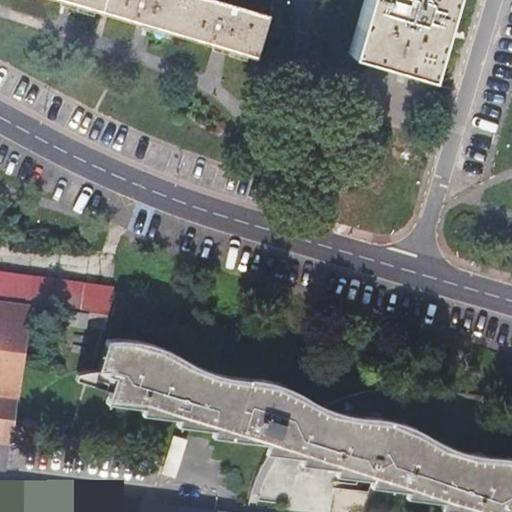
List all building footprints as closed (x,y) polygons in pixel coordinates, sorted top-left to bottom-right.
[(207,0),(51,0),(71,6),(146,28),(227,52),(252,59),(264,17),(207,0)] [(427,72),(448,0),(362,0),(348,49),(427,72)] [(398,135),(395,146),(422,153),(425,142),(398,135)] [(408,209),(412,180),(386,176),(382,205),(408,209)] [(0,271),(0,297),(28,301),(103,311),(109,285),(0,271)] [(119,293),(111,292),(107,312),(117,314),(119,293)] [(0,464),(7,465),(28,301),(0,297),(0,464)] [(106,335),(92,379),(109,385),(105,396),(143,400),(143,407),(178,411),(177,419),(214,423),(213,430),(268,436),(265,447),(303,452),(302,458),(337,463),(336,470),(373,475),(372,481),(409,487),(408,493),(443,497),(442,504),(480,509),(478,511),(511,511),(511,454),(509,454),(487,453),(465,449),(448,442),(405,420),(382,413),(359,412),(340,408),(321,401),(286,381),(267,375),(224,371),(206,366),(191,359),(186,356),(174,348),(161,342),(142,336),(139,335),(128,334),(117,334),(106,335)]
